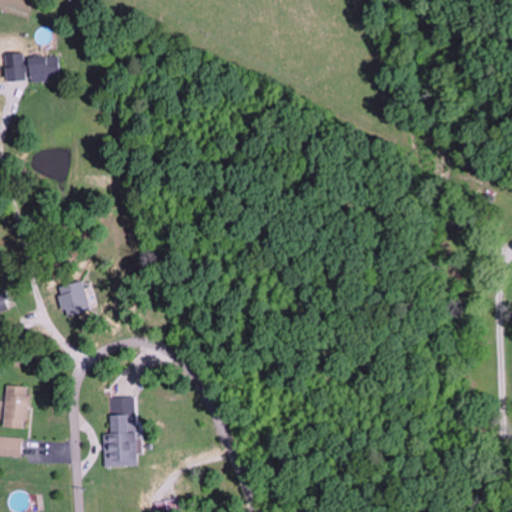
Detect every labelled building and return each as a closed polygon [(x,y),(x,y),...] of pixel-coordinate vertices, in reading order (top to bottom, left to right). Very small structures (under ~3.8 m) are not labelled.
[(59,79),(59,56),(26,57),(26,80),(59,79)] [(0,311),(10,308),(4,292),(0,293),(0,311)] [(3,428),(27,429),(30,388),(6,386),(3,428)] [(103,467),(135,466),(134,414),(108,415),(109,434),(103,434),(103,467)] [(0,456),(21,457),(21,438),(0,437),(0,456)]
